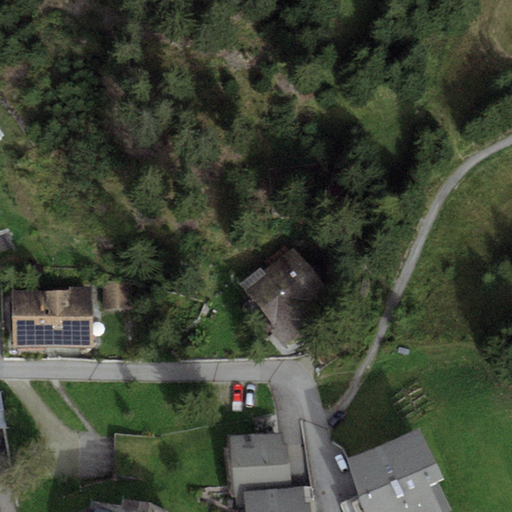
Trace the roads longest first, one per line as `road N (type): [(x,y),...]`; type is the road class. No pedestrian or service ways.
road 1 (residential): [(0,368),(276,370),(295,377),(309,392),(331,511)]
road 2 (track): [(314,420),(339,410),(365,368),(445,190),(476,158),(511,140)]
